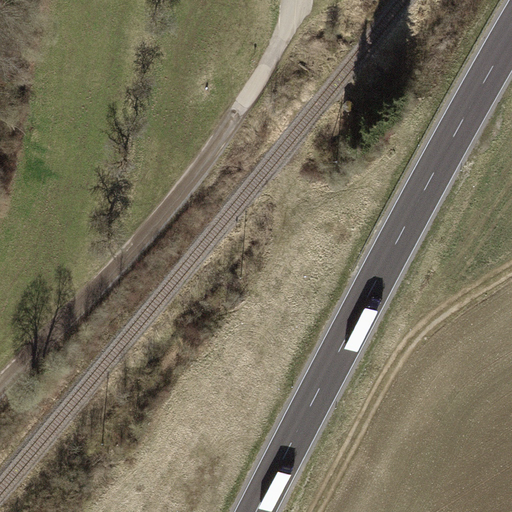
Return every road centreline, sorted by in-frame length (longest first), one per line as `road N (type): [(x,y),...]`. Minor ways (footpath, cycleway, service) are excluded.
road 1 (primary): [(511,35),(254,511)]
road 2 (track): [(0,383),(198,169),(256,90)]
road 3 (track): [(317,511),(403,360),(434,322),(511,272)]
